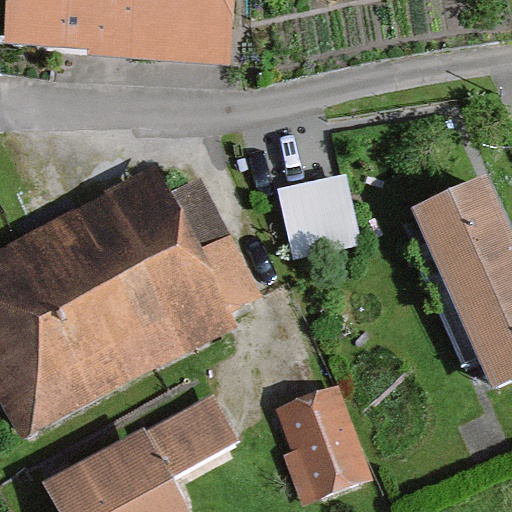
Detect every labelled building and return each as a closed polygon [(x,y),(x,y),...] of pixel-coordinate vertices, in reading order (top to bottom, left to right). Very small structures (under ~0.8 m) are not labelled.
[(10,0),(8,48),(237,64),(241,0),(10,0)] [(156,168),(0,253),(0,376),(37,443),(242,330),(262,295),(202,187),(175,202),(156,168)] [(350,173),(279,189),(295,262),(367,246),(350,173)] [(422,213),(504,396),(511,392),(511,208),(499,179),(422,213)] [(343,390),(283,414),(296,446),(276,453),(299,511),(309,511),(380,484),(343,390)] [(218,395),(53,483),(68,511),(198,511),(181,480),(245,445),(218,395)]
